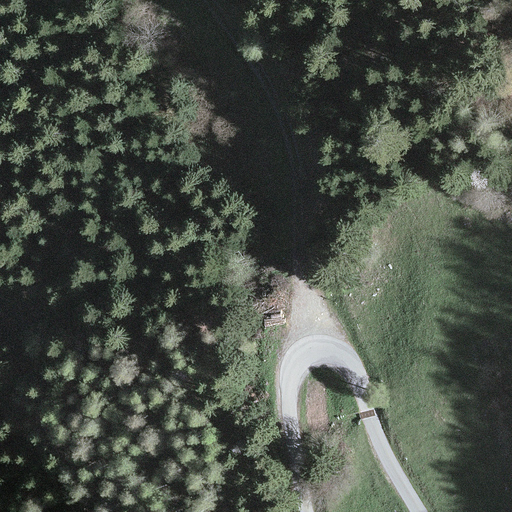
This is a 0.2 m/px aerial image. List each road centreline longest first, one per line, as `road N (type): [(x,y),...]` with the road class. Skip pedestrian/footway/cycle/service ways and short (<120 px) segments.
road 1 (track): [(306,354),(293,138),(265,77),(211,0)]
road 2 (unclassified): [(306,511),(289,391),(301,357),(320,350),(336,351),(353,367),(381,447),(419,511)]
